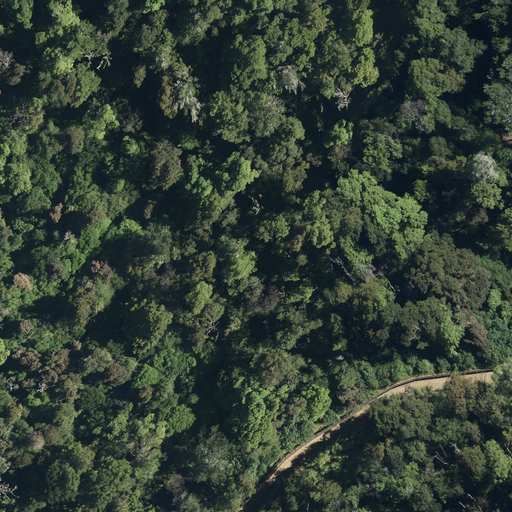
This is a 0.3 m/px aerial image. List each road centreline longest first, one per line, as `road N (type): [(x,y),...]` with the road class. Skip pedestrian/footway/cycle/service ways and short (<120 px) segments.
road 1 (track): [(511,374),(421,384),(386,398),(305,451),(241,511)]
road 2 (track): [(491,0),(499,110),(511,138)]
